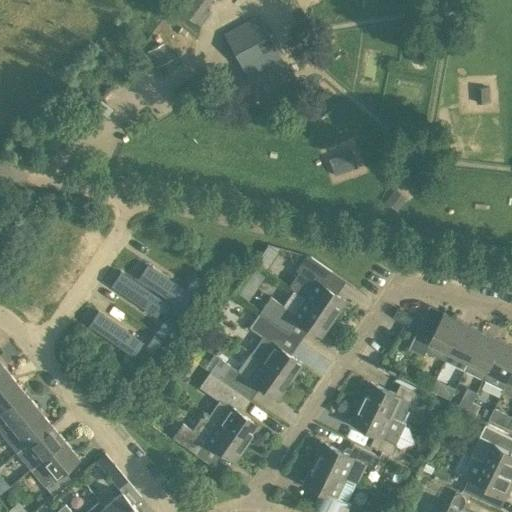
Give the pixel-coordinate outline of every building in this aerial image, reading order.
[(207,23),(218,0),(190,0),(185,11),(207,23)] [(261,22),(226,41),(247,79),(281,60),(261,22)] [(181,27),(177,31),(182,35),(185,31),(181,27)] [(166,61),(157,46),(147,52),(156,67),(166,61)] [(489,87),(478,87),(479,102),(490,101),(489,87)] [(329,158),(335,175),(358,167),(352,150),(329,158)] [(405,196),(394,189),(386,201),(397,208),(405,196)] [(287,287),(292,291),(332,318),(345,301),(321,284),(331,271),(309,256),(305,255),(295,270),(297,272),(287,287)] [(259,256),(255,261),(266,268),(269,263),(259,256)] [(146,264),(145,265),(147,266),(139,279),(137,277),(136,279),(182,310),(192,295),(146,264)] [(119,271),(119,272),(121,273),(112,286),(110,285),(109,286),(155,317),(165,302),(119,271)] [(184,289),(192,294),(201,280),(194,275),(184,289)] [(245,283),(238,293),(247,300),(254,289),(245,283)] [(320,336),(332,318),(292,291),(282,306),(270,297),(258,313),(280,329),(288,334),(297,320),(320,336)] [(89,325),(87,324),(87,325),(132,357),(142,342),(97,311),(96,312),(98,313),(89,325)] [(463,321),(443,311),(434,331),(420,325),(408,348),(423,355),(426,351),(445,360),(463,321)] [(262,336),(250,353),(289,381),(301,363),(271,342),(280,329),(258,313),(257,313),(248,326),(262,336)] [(172,323),(165,318),(155,332),(162,337),(172,323)] [(464,369),(483,330),(463,321),(445,360),(464,369)] [(487,370),(502,340),(483,330),(464,369),(483,379),(487,370)] [(160,339),(153,334),(144,349),(151,353),(160,339)] [(502,389),(511,368),(511,344),(502,340),(487,370),(483,379),(502,389)] [(277,398),(289,381),(250,353),(248,353),(236,371),(219,359),(209,372),(250,400),(259,386),(277,398)] [(188,358),(185,356),(176,369),(179,371),(184,375),(194,361),(188,358)] [(0,380),(8,374),(0,363),(0,380)] [(511,368),(502,389),(501,391),(511,395),(511,368)] [(199,387),(218,400),(208,416),(203,413),(246,443),(258,425),(239,412),(242,408),(231,400),(237,391),(216,377),(209,372),(199,387)] [(0,408),(22,390),(8,374),(0,380),(0,408)] [(401,421),(411,401),(426,410),(429,405),(434,407),(437,401),(420,393),(399,382),(394,390),(389,388),(388,390),(369,381),(360,401),(401,421)] [(455,388),(448,384),(442,396),(449,400),(455,388)] [(0,432),(2,435),(36,407),(22,390),(0,408),(0,432)] [(459,408),(467,412),(472,401),(464,397),(459,408)] [(405,423),(401,421),(360,401),(350,421),(368,430),(367,432),(373,435),(369,443),(391,453),(400,433),(405,423)] [(480,405),(472,401),(467,412),(475,416),(480,405)] [(16,452),(50,424),(36,407),(2,435),(16,452)] [(489,419),(508,427),(511,418),(511,415),(494,407),(489,419)] [(233,461),(246,443),(203,413),(192,430),(182,423),(172,438),(195,453),(204,440),(233,461)] [(50,424),(16,452),(30,468),(39,461),(63,440),(50,424)] [(492,442),(483,461),(511,475),(511,450),(510,450),(511,446),(511,437),(484,424),(479,435),(492,442)] [(77,457),(63,440),(39,461),(30,468),(51,494),(69,479),(62,470),(77,457)] [(313,461),(346,478),(356,458),(368,464),(374,453),(352,443),(348,451),(342,448),(341,450),(323,441),(313,461)] [(505,497),(511,483),(511,475),(483,461),(474,457),(464,476),(467,478),(462,489),(486,501),(491,490),(505,497)] [(337,496),(346,478),(313,461),(303,481),(328,494),(322,508),(330,511),(346,511),(351,503),(337,496)] [(119,490),(101,505),(106,511),(137,511),(125,497),(135,490),(119,471),(110,479),(119,490)] [(456,490),(444,511),(470,511),(462,508),(468,496),(456,490)] [(68,511),(63,505),(54,511),(106,511),(101,505),(97,500),(81,511),(70,511),(68,511)]
